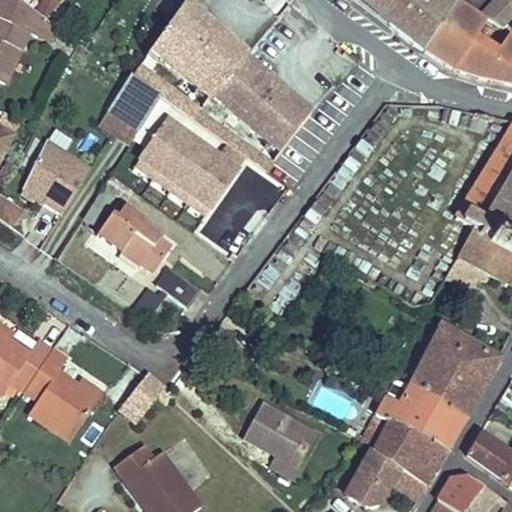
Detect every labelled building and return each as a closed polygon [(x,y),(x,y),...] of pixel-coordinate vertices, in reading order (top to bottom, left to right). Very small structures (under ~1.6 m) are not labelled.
[(0,0),(18,2),(42,19),(52,0),(0,0)] [(18,2),(0,0),(0,83),(0,84),(15,50),(19,52),(27,34),(35,38),(44,20),(42,19),(18,2)] [(63,2),(59,0),(52,0),(42,19),(44,20),(47,22),(63,2)] [(393,20),(371,0),(353,0),(388,27),(393,20)] [(371,0),(393,20),(388,27),(404,39),(423,52),(453,7),(445,0),(371,0)] [(511,0),(494,0),(478,17),(486,22),(502,32),(511,20),(511,0)] [(453,7),(423,52),(452,71),(478,79),(487,81),(494,71),(499,75),(495,79),(503,85),(511,86),(511,38),(508,36),(497,52),(474,39),(486,22),(478,17),(456,3),(453,7)] [(184,5),(154,46),(164,55),(159,61),(208,102),(211,98),(243,60),(245,57),(184,5)] [(47,22),(44,20),(35,38),(49,44),(56,28),(47,22)] [(164,55),(154,46),(150,53),(159,61),(164,55)] [(4,86),(19,52),(15,50),(0,84),(4,86)] [(243,60),(211,98),(267,146),(271,142),(282,151),(309,117),(243,60)] [(199,112),(138,68),(132,77),(160,99),(169,106),(191,121),(197,114),(199,112)] [(494,71),(487,81),(503,85),(495,79),(499,75),(494,71)] [(130,76),(108,112),(139,131),(160,99),(132,77),(130,76)] [(169,106),(160,99),(139,131),(134,139),(144,145),(169,106)] [(139,131),(108,112),(99,124),(131,144),(134,139),(139,131)] [(272,166),(197,114),(191,121),(228,147),(246,159),(266,174),(272,166)] [(166,122),(139,162),(210,211),(237,172),(220,159),(166,122)] [(485,283),(488,276),(511,289),(511,126),(455,220),(472,230),(444,283),(468,294),(476,278),(485,283)] [(0,161),(13,136),(0,129),(0,161)] [(271,142),(267,146),(278,156),(282,151),(271,142)] [(90,171),(46,143),(22,191),(62,216),(90,171)] [(228,147),(220,159),(237,172),(246,159),(228,147)] [(210,211),(139,162),(134,169),(205,218),(210,211)] [(112,177),(104,187),(125,203),(132,193),(112,177)] [(103,189),(83,220),(95,227),(115,196),(103,189)] [(19,213),(0,200),(0,222),(8,228),(19,213)] [(142,263),(140,265),(153,274),(170,249),(158,241),(159,240),(140,227),(142,223),(123,209),(115,221),(110,217),(97,236),(121,253),(123,250),(142,263)] [(123,250),(121,253),(139,266),(142,263),(123,250)] [(156,288),(184,310),(198,293),(169,271),(156,288)] [(140,319),(157,297),(150,291),(132,313),(140,319)] [(164,300),(158,296),(157,297),(140,319),(146,323),(164,300)] [(24,394),(52,352),(37,343),(25,361),(6,349),(14,337),(0,328),(0,397),(2,399),(11,385),(24,394)] [(464,421),(497,361),(440,328),(409,389),(464,421)] [(14,337),(6,349),(25,361),(37,343),(18,330),(14,337)] [(211,352),(222,360),(234,345),(223,336),(211,352)] [(66,362),(52,352),(24,394),(37,403),(28,416),(69,444),(101,396),(80,382),(78,385),(72,393),(53,380),(59,372),(66,362)] [(59,372),(53,380),(72,393),(78,385),(59,372)] [(146,377),(119,411),(136,424),(153,403),(162,392),(163,390),(146,377)] [(409,389),(394,380),(385,398),(399,406),(409,389)] [(464,421),(409,389),(399,406),(385,398),(360,443),(375,451),(389,425),(445,454),(464,421)] [(170,398),(162,392),(153,403),(160,410),(170,398)] [(297,468),(293,466),(311,433),(261,406),(242,440),(275,457),(269,469),(290,481),(297,468)] [(445,454),(389,425),(375,451),(373,454),(399,471),(409,478),(426,489),(436,472),(445,454)] [(297,468),(316,435),(311,433),(293,466),(297,468)] [(479,435),(466,456),(508,487),(511,481),(511,456),(510,455),(479,435)] [(114,469),(124,483),(128,480),(147,506),(143,509),(145,511),(195,511),(200,509),(161,454),(152,461),(143,448),(114,469)] [(391,485),(399,471),(373,454),(372,456),(369,455),(344,496),(366,509),(379,506),(391,485)] [(391,485),(400,492),(409,478),(399,471),(391,485)] [(426,489),(409,478),(400,492),(417,503),(426,489)] [(451,480),(437,502),(450,511),(463,511),(482,489),(466,478),(451,480)] [(147,506),(128,480),(124,483),(143,509),(147,506)] [(482,489),(463,511),(499,511),(504,504),(482,489)] [(309,511),(316,504),(304,494),(290,510),(291,511),(309,511)] [(450,511),(437,502),(430,511),(450,511)]
